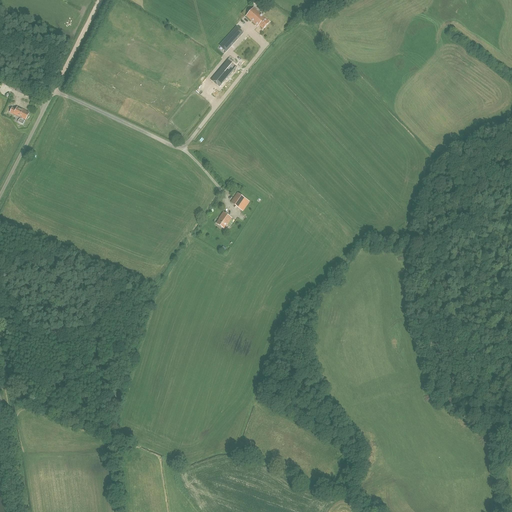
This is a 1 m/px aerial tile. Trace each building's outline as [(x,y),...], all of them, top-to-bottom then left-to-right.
[(254,23),(262,15),(254,8),(246,16),(254,23)] [(262,15),(254,23),(258,26),(259,25),(263,29),(269,22),(262,15)] [(239,36),(233,30),(220,45),(226,51),(239,36)] [(235,68),(227,61),(211,80),(219,87),(235,68)] [(13,81),(6,78),(4,84),(16,90),(18,85),(12,83),(13,81)] [(30,91),(18,85),(16,90),(16,91),(27,96),(30,91)] [(29,113),(25,111),(26,111),(17,107),(16,109),(12,107),(10,112),(14,114),(22,118),(26,120),(29,113)] [(246,199),(237,193),(231,202),(239,208),(246,199)] [(249,202),(246,199),(239,208),(243,211),(249,202)] [(224,212),(219,218),(220,219),(217,223),(224,228),(227,224),(232,218),(224,212)]
